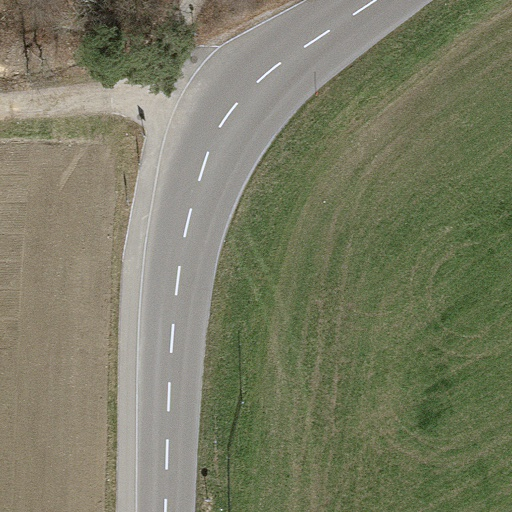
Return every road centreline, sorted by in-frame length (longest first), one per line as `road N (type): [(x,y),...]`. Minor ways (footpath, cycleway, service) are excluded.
road 1 (tertiary): [(164,511),(184,237),(214,136),(282,61),(377,0)]
road 2 (track): [(0,105),(139,97)]
